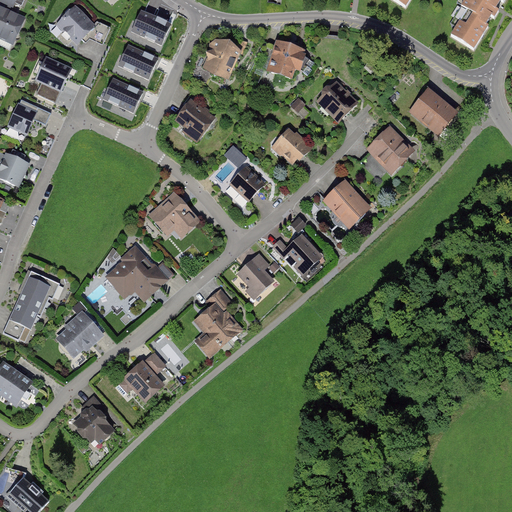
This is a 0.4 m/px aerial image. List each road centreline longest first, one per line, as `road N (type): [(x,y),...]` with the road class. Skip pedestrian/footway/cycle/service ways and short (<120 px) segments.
road 1 (residential): [(0,424),(11,433),(37,429),(79,382),(138,340),(244,241)]
road 2 (residential): [(205,14),(352,19),(395,33),(452,70),(489,75)]
road 3 (residential): [(78,110),(0,289)]
road 4 (residential): [(244,241),(372,123)]
road 5 (residential): [(141,137),(199,182),(244,241)]
road 6 (residential): [(205,14),(141,137)]
